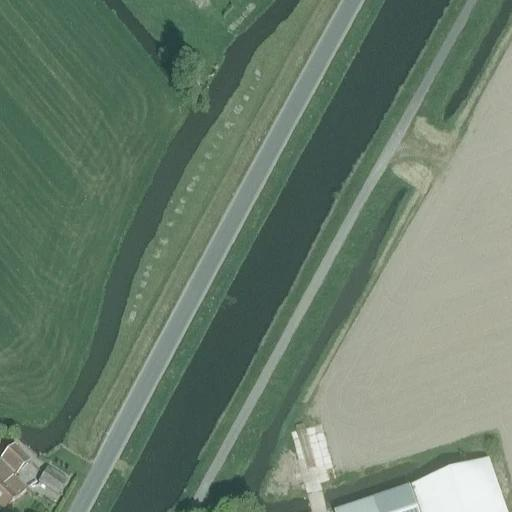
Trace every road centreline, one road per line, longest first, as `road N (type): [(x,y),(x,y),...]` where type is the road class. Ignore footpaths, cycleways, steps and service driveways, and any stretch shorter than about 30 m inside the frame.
road 1 (unclassified): [(192,511),(474,0)]
road 2 (tertiary): [(73,511),(351,0)]
